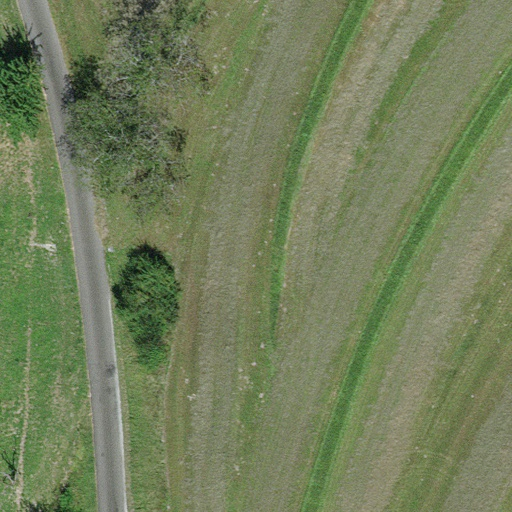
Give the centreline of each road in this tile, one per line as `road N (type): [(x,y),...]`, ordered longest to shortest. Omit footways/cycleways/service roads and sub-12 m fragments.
road 1 (track): [(21,0),(40,55),(79,251),(98,369),(104,511)]
road 2 (track): [(98,369),(54,511)]
